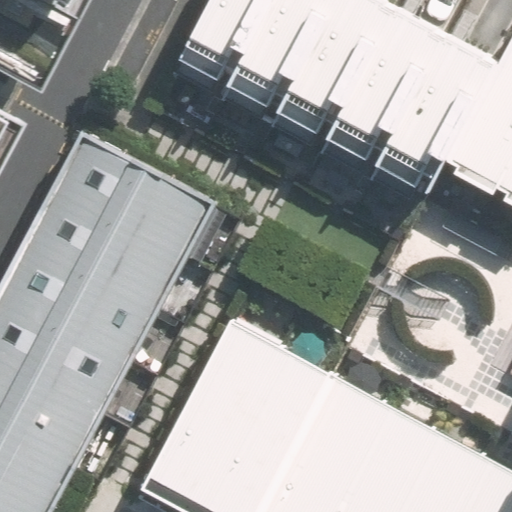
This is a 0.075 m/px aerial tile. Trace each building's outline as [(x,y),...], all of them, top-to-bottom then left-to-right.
[(272,0),(207,0),(174,59),(224,86),(272,0)] [(337,0),(272,0),(224,86),(274,114),(337,0)] [(401,3),(396,0),(337,0),(274,114),(324,141),(401,3)] [(451,30),(401,3),(324,141),(373,169),(451,30)] [(500,57),(451,30),(373,169),(423,196),(448,151),(500,57)] [(448,151),(500,179),(511,157),(511,36),(500,57),(448,151)] [(0,291),(0,511),(48,511),(218,201),(87,130),(0,291)] [(511,157),(500,179),(511,185),(511,157)] [(285,341),(235,315),(150,473),(200,500),(285,341)] [(258,511),(335,368),(285,341),(200,500),(223,511),(258,511)] [(322,511),(386,394),(335,368),(258,511),(322,511)] [(387,511),(436,421),(386,394),(322,511),(387,511)] [(451,511),(486,448),(436,421),(387,511),(451,511)] [(511,511),(511,461),(486,448),(451,511),(511,511)]
